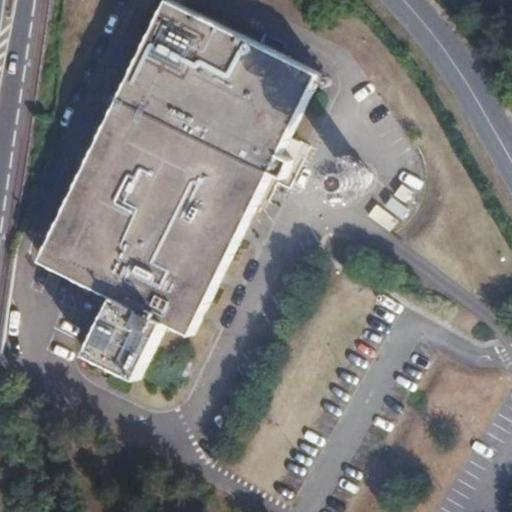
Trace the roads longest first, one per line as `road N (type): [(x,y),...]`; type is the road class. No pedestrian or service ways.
road 1 (residential): [(511,167),(450,60),(396,0)]
road 2 (tertiary): [(0,173),(26,0)]
